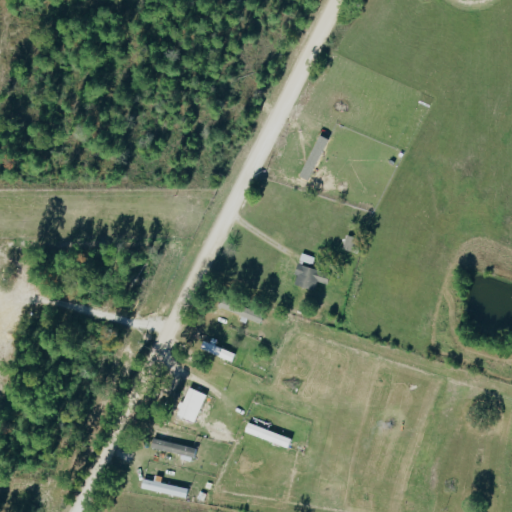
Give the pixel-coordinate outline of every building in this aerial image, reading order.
[(360,243),(346,239),(342,253),(356,257),(360,243)] [(329,276),(296,269),(292,289),(313,293),(315,285),(327,287),(329,276)] [(257,325),(261,317),(220,301),(217,309),(257,325)] [(208,341),(203,352),(246,372),(251,361),(208,341)] [(175,418),(193,426),(205,399),(187,391),(175,418)] [(291,443),(245,427),(242,436),(287,452),(291,443)] [(149,452),(192,462),(194,451),(151,442),(149,452)] [(138,493),(180,501),(182,491),(140,483),(138,493)]
